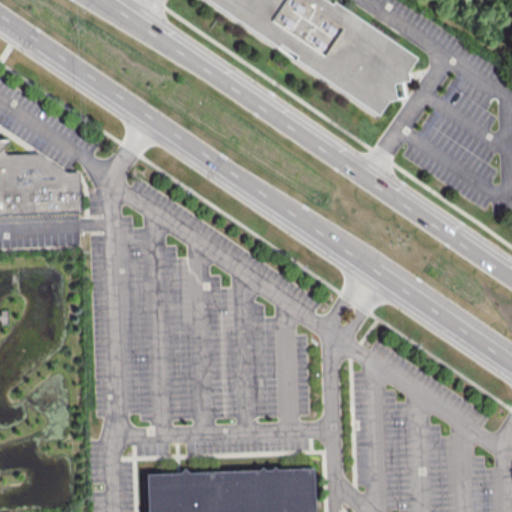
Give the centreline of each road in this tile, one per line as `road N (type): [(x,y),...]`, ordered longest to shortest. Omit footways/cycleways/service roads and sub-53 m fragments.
road 1 (primary): [(511,273),(109,0)]
road 2 (primary): [(0,13),(375,268)]
road 3 (primary): [(375,268),(511,361)]
